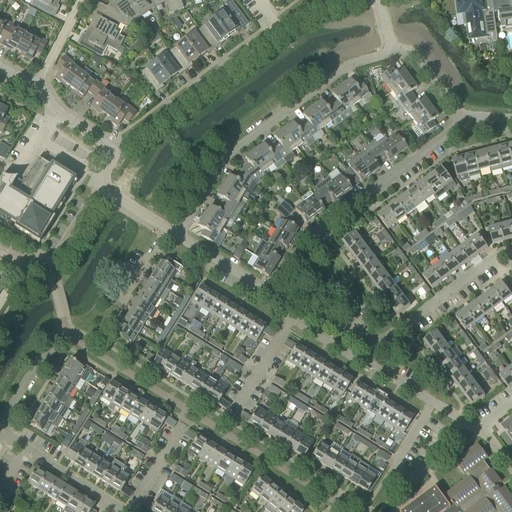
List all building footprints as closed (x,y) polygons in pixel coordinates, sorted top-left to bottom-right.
[(59,0),(32,0),(30,5),(51,16),(54,10),(57,12),(59,9),(59,8),(59,7),(58,6),(57,5),(59,0)] [(139,18),(126,0),(121,0),(119,2),(118,1),(117,0),(116,0),(115,1),(113,3),(115,5),(108,10),(101,6),(97,12),(118,23),(118,24),(126,28),(127,28),(127,27),(139,18)] [(154,7),(151,0),(126,0),(139,18),(154,7)] [(151,0),(154,7),(165,3),(169,14),(176,11),(172,0),(151,0)] [(172,0),(176,11),(183,9),(180,0),(172,0)] [(213,18),(227,37),(234,32),(236,34),(249,24),(231,0),(225,5),(227,8),(213,18)] [(494,13),(491,0),(485,0),(484,0),(483,0),(455,0),(458,15),(463,14),(464,26),(467,26),(469,38),(486,36),(486,35),(493,34),(494,42),(498,42),(494,13)] [(511,0),(491,0),(494,13),(500,12),(502,27),(506,27),(506,29),(511,27),(511,0)] [(92,22),(89,29),(121,46),(124,39),(113,33),(118,24),(118,23),(97,12),(95,18),(92,16),(90,19),(90,20),(90,21),(91,21),(92,22)] [(176,18),(171,21),(175,27),(179,24),(176,18)] [(213,18),(199,29),(214,50),(221,44),(220,42),(227,37),(213,18)] [(0,21),(0,44),(1,46),(12,25),(13,25),(14,23),(12,22),(11,24),(6,21),(5,24),(0,21)] [(12,25),(1,46),(7,49),(8,47),(17,51),(25,34),(17,30),(18,28),(13,25),(12,25)] [(121,46),(89,29),(85,35),(84,34),(83,34),(82,34),(82,35),(81,35),(80,38),(83,40),(80,46),(101,56),(106,46),(117,52),(121,46)] [(214,50),(199,29),(184,40),(198,58),(205,53),(207,55),(214,50)] [(25,34),(17,51),(25,55),(24,57),(30,61),(35,52),(40,55),(46,43),(35,37),(33,39),(25,34)] [(131,50),(140,43),(138,39),(128,46),(131,50)] [(198,58),(184,40),(170,51),(185,71),(193,66),(191,64),(198,58)] [(170,51),(156,61),(169,80),(176,74),(178,77),(185,71),(170,51)] [(69,87),(81,73),(73,67),(75,65),(64,57),(56,67),(61,71),(55,79),(60,84),(62,82),(69,87)] [(169,80),(156,61),(141,72),(156,93),(164,87),(162,85),(169,80)] [(81,73),(69,87),(76,93),(75,95),(81,99),(87,91),(92,95),(100,85),(90,76),(92,73),(85,68),(81,73)] [(391,92),(411,78),(406,72),(405,73),(402,69),(396,74),(392,68),(380,77),(391,92)] [(411,78),(391,92),(402,107),(414,98),(410,93),(416,88),(413,84),(415,83),(411,78)] [(345,82),(340,86),(354,105),(369,94),(360,82),(354,86),(350,80),(346,83),(345,82)] [(100,85),(92,95),(97,99),(90,107),(96,111),(98,109),(105,115),(116,100),(109,95),(111,93),(100,85)] [(354,105),(340,86),(334,90),(335,91),(331,94),(336,100),(331,104),(340,116),(354,105)] [(418,103),(414,98),(402,107),(412,121),(432,107),(428,101),(426,102),(424,98),(418,103)] [(116,100),(105,115),(112,121),(111,123),(116,127),(123,119),(128,123),(136,112),(125,104),(124,106),(116,100)] [(316,103),(311,107),(325,127),(340,116),(331,104),(326,108),(321,102),(317,104),(316,103)] [(7,110),(0,106),(0,132),(2,134),(9,119),(4,116),(7,110)] [(325,127),(311,107),(305,111),(306,113),(302,116),(307,121),(302,125),(311,138),(325,127)] [(432,107),(412,121),(423,136),(436,127),(432,121),(438,117),(435,113),(436,112),(432,107)] [(287,125),(282,129),(296,148),(311,138),(302,125),(297,129),(292,123),(289,126),(287,125)] [(390,124),(387,127),(392,134),(395,131),(390,124)] [(296,148),(282,129),(276,133),(277,134),(274,137),(278,143),(273,147),(282,159),(296,148)] [(395,134),(386,141),(397,156),(406,149),(395,134)] [(386,141),(384,137),(375,143),(374,141),(368,145),(382,164),(387,160),(388,162),(397,156),(386,141)] [(282,159),(273,147),(268,151),(263,145),(260,147),(259,146),(253,150),(268,170),(282,159)] [(365,151),(356,158),(370,176),(379,169),(377,167),(382,164),(368,145),(363,149),(365,151)] [(511,162),(508,145),(497,148),(502,169),(511,166),(511,162)] [(4,160),(10,149),(6,147),(0,158),(4,160)] [(486,151),(490,168),(491,172),(496,171),(502,169),(497,148),(496,149),(486,151)] [(249,165),(241,171),(252,181),(268,170),(253,150),(247,154),(248,156),(245,159),(249,165)] [(490,168),(485,151),(475,154),(479,171),(490,168)] [(479,171),(475,154),(463,157),(469,178),(480,175),(479,171)] [(469,178),(463,157),(452,160),(457,179),(460,182),(469,180),(469,178)] [(21,182),(16,179),(14,180),(12,180),(10,179),(8,179),(6,179),(5,178),(3,177),(1,177),(0,186),(4,189),(0,195),(0,214),(16,224),(14,228),(31,239),(33,235),(35,235),(34,236),(33,236),(33,237),(40,239),(40,238),(39,238),(40,234),(44,236),(54,219),(50,216),(73,180),(38,158),(25,180),(23,179),(21,182)] [(347,164),(350,168),(351,169),(346,173),(355,184),(359,181),(361,183),(370,176),(356,158),(347,164)] [(442,167),(433,174),(446,193),(456,186),(442,167)] [(225,179),(221,185),(242,198),(252,181),(241,171),(235,180),(229,176),(226,180),(225,179)] [(331,182),(342,197),(351,190),(350,188),(355,184),(346,173),(341,176),(340,175),(331,182)] [(433,174),(424,181),(434,195),(438,200),(446,193),(433,174)] [(331,182),(328,178),(315,188),(319,193),(318,193),(327,205),(332,201),(333,203),(342,197),(331,182)] [(434,195),(424,181),(415,188),(425,202),(434,195)] [(242,198),(221,185),(217,191),(219,192),(216,196),(223,200),(219,205),(232,213),(242,198)] [(415,188),(405,195),(416,209),(419,212),(428,206),(425,202),(415,188)] [(314,197),(313,195),(310,192),(301,199),(304,202),(315,217),(324,210),(322,208),(327,205),(318,193),(314,197)] [(416,209),(405,195),(396,202),(407,216),(416,209)] [(280,206),(289,215),(293,210),(284,202),(280,206)] [(315,217),(304,202),(295,209),(306,224),(315,217)] [(396,202),(387,208),(398,223),(407,216),(396,202)] [(462,203),(456,207),(459,211),(465,207),(462,203)] [(232,213),(219,205),(216,211),(210,207),(207,211),(206,210),(202,216),(223,229),(232,213)] [(289,215),(280,206),(275,211),(285,220),(289,215)] [(459,211),(456,207),(451,211),(454,215),(459,211)] [(462,213),(458,216),(461,219),(463,221),(466,219),(474,213),(470,207),(462,213)] [(398,223),(387,208),(378,216),(388,230),(398,223)] [(458,215),(452,219),(455,223),(461,219),(458,215)] [(223,229),(202,216),(198,222),(200,223),(197,226),(204,230),(200,236),(213,244),(223,229)] [(444,216),(438,220),(441,225),(447,220),(444,216)] [(452,219),(446,224),(449,228),(455,223),(452,219)] [(297,234),(295,233),(298,230),(282,220),(276,230),(291,240),(292,239),(294,241),(294,240),(297,234)] [(441,225),(438,220),(432,225),(435,229),(441,225)] [(511,226),(511,223),(500,226),(504,241),(511,239),(511,226)] [(504,241),(500,226),(489,229),(493,244),(504,241)] [(385,238),(389,235),(385,229),(380,232),(385,238)] [(440,229),(434,233),(437,237),(443,233),(440,229)] [(268,245),(280,253),(284,247),(286,249),(288,245),(290,246),(293,241),(291,240),(276,230),(270,239),(271,240),(268,245)] [(426,230),(420,234),(423,238),(429,233),(426,230)] [(349,251),(362,241),(355,232),(342,242),(349,251)] [(437,237),(434,233),(428,237),(431,241),(437,237)] [(423,238),(420,234),(414,239),(417,243),(423,238)] [(393,241),(389,235),(385,238),(389,244),(393,241)] [(469,242),(479,255),(488,248),(478,235),(469,242)] [(362,241),(349,251),(356,260),(369,251),(362,241)] [(254,256),(258,259),(273,269),(279,259),(277,258),(280,253),(268,245),(262,242),(254,256)] [(416,247),(419,251),(425,246),(422,242),(416,247)] [(479,255),(469,242),(460,249),(469,262),(479,255)] [(408,243),(402,248),(404,252),(411,247),(408,243)] [(239,247),(233,257),(239,260),(244,250),(239,247)] [(419,251),(416,247),(410,251),(413,255),(419,251)] [(399,257),(403,254),(398,248),(394,251),(399,257)] [(460,249),(450,255),(460,269),(469,262),(460,249)] [(376,260),(369,251),(356,260),(363,270),(376,260)] [(408,261),(403,254),(399,257),(404,264),(408,261)] [(450,255),(441,262),(451,275),(460,269),(450,255)] [(161,261),(154,271),(170,281),(176,271),(179,274),(183,269),(166,258),(163,263),(161,261)] [(273,269),(258,259),(252,268),(268,278),(273,269)] [(376,260),(363,270),(370,279),(383,269),(376,260)] [(441,262),(432,269),(442,282),(451,275),(441,262)] [(413,276),(417,273),(412,267),(408,270),(413,276)] [(390,278),(383,269),(370,279),(376,288),(390,278)] [(442,282),(432,269),(423,276),(432,289),(442,282)] [(170,281),(154,271),(149,281),(169,293),(175,283),(170,281)] [(417,273),(413,276),(417,282),(421,279),(417,273)] [(396,287),(390,278),(376,288),(383,297),(396,287)] [(149,281),(143,290),(159,299),(163,302),(169,293),(149,281)] [(493,290),(502,303),(511,296),(502,283),(493,290)] [(200,308),(210,292),(201,286),(191,302),(200,308)] [(403,296),(396,287),(383,297),(390,306),(403,296)] [(159,299),(143,290),(138,299),(153,308),(159,299)] [(502,303),(493,290),(484,297),(493,310),(502,303)] [(210,292),(200,308),(210,314),(219,298),(210,292)] [(182,301),(187,304),(191,297),(186,294),(182,301)] [(410,306),(403,296),(390,306),(397,316),(410,306)] [(484,297),(474,303),(484,317),(493,310),(484,297)] [(228,304),(219,298),(210,314),(219,319),(228,304)] [(153,308),(138,299),(132,308),(148,318),(147,318),(152,320),(158,311),(153,308)] [(182,301),(176,310),(181,313),(187,304),(182,301)] [(484,317),(474,303),(465,310),(475,323),(484,317)] [(228,304),(219,319),(228,325),(238,309),(228,304)] [(441,314),(446,311),(443,306),(438,309),(441,314)] [(132,308),(126,317),(142,327),(147,318),(148,318),(132,308)] [(238,309),(228,325),(237,331),(247,315),(238,309)] [(181,313),(176,310),(171,319),(175,322),(181,313)] [(475,323),(465,310),(456,317),(466,330),(475,323)] [(247,315),(237,331),(246,336),(256,321),(247,315)] [(126,317),(121,326),(136,336),(142,327),(126,317)] [(171,319),(165,329),(170,331),(175,322),(171,319)] [(186,324),(180,320),(177,324),(184,328),(186,324)] [(256,321),(246,336),(256,342),(262,333),(271,338),(275,333),(265,327),(256,321)] [(136,336),(121,326),(115,336),(130,345),(136,336)] [(176,326),(173,331),(179,335),(182,330),(176,326)] [(196,336),(198,331),(189,326),(187,330),(196,336)] [(170,331),(165,329),(160,337),(164,340),(170,331)] [(497,334),(500,338),(506,333),(503,329),(497,334)] [(198,331),(196,336),(202,340),(205,335),(198,331)] [(431,351),(444,341),(437,331),(424,341),(431,351)] [(464,341),(467,338),(463,332),(459,335),(464,341)] [(191,342),(194,338),(188,334),(185,338),(191,342)] [(500,338),(497,334),(491,338),(494,342),(500,338)] [(164,340),(160,337),(156,344),(160,347),(164,340)] [(200,342),(194,338),(191,342),(198,346),(200,342)] [(467,338),(464,341),(468,346),(472,343),(467,338)] [(214,347),(217,343),(210,339),(208,343),(214,347)] [(296,367),(306,351),(296,346),(287,340),(283,346),(292,352),(286,361),(296,367)] [(444,341),(431,351),(437,360),(451,350),(444,341)] [(493,346),(496,350),(502,346),(499,342),(493,346)] [(223,347),(217,343),(214,347),(221,351),(223,347)] [(482,352),(487,348),(484,343),(478,348),(482,352)] [(213,349),(206,346),(204,350),(210,354),(213,349)] [(487,351),(490,355),(496,350),(493,346),(487,351)] [(161,370),(171,355),(162,349),(152,364),(161,370)] [(219,353),(213,349),(210,354),(217,358),(219,353)] [(451,350),(437,360),(444,369),(457,359),(451,350)] [(477,359),(481,356),(477,350),(473,353),(477,359)] [(315,357),(306,351),(296,367),(305,373),(315,357)] [(243,365),(246,359),(236,353),(233,358),(243,365)] [(171,355),(161,370),(171,376),(180,360),(171,355)] [(222,355),(219,361),(224,364),(228,359),(222,355)] [(481,356),(477,359),(482,365),(486,362),(481,356)] [(324,363),(315,357),(305,373),(314,379),(324,363)] [(457,359),(444,369),(451,378),(464,368),(457,359)] [(70,360),(64,370),(80,380),(85,383),(92,371),(78,362),(77,365),(70,360)] [(180,360),(171,376),(180,382),(190,366),(180,360)] [(228,367),(226,371),(230,374),(233,370),(238,373),(241,367),(231,361),(228,366),(228,367)] [(192,362),(190,366),(180,382),(189,387),(199,372),(193,368),(196,364),(192,362)] [(333,369),(324,363),(314,379),(323,384),(333,369)] [(471,377),(464,368),(451,378),(458,387),(471,377)] [(342,374),(333,369),(323,384),(333,390),(342,374)] [(511,386),(511,373),(509,369),(499,376),(509,389),(511,386)] [(80,380),(64,370),(58,379),(74,389),(80,380)] [(199,372),(189,387),(198,393),(208,377),(199,372)] [(342,374),(333,390),(342,396),(352,380),(342,374)] [(217,383),(208,377),(198,393),(207,399),(217,383)] [(275,377),(275,378),(272,383),(282,389),(285,384),(275,377)] [(471,377),(458,387),(465,396),(478,387),(471,377)] [(58,379),(53,388),(68,398),(74,389),(58,379)] [(111,404),(121,388),(111,382),(101,398),(111,404)] [(217,383),(207,399),(217,405),(226,410),(230,405),(221,399),(227,389),(217,383)] [(357,405),(367,389),(357,383),(347,399),(357,405)] [(270,385),(267,391),(277,397),(280,392),(270,385)] [(485,396),(478,387),(465,396),(472,406),(485,396)] [(53,388),(47,397),(68,410),(73,401),(68,398),(53,388)] [(95,392),(88,388),(85,394),(91,398),(95,392)] [(121,388),(111,404),(108,409),(112,412),(115,406),(120,410),(130,394),(121,388)] [(376,395),(367,389),(357,405),(366,411),(376,395)] [(91,399),(95,402),(101,393),(97,390),(91,399)] [(265,391),(261,397),(266,400),(270,394),(265,391)] [(300,401),(303,397),(297,393),(294,397),(300,401)] [(139,400),(130,394),(120,410),(129,415),(139,400)] [(376,395),(366,411),(375,416),(385,401),(376,395)] [(47,397),(41,406),(62,419),(68,410),(47,397)] [(303,397),(300,401),(307,405),(310,401),(303,397)] [(95,402),(91,399),(87,406),(91,408),(95,402)] [(297,407),(299,403),(293,399),(290,403),(297,407)] [(148,405),(139,400),(129,415),(139,421),(148,405)] [(385,401),(375,416),(384,422),(394,406),(385,401)] [(299,403),(297,407),(303,411),(305,407),(299,403)] [(319,412),(321,408),(315,404),(312,408),(319,412)] [(148,405),(139,421),(147,426),(157,411),(148,405)] [(41,406),(36,416),(51,425),(51,426),(56,429),(62,419),(41,406)] [(403,412),(394,406),(384,422),(394,428),(403,412)] [(257,430),(267,414),(257,408),(251,418),(242,412),(238,418),(248,424),(257,430)] [(321,408),(319,412),(325,416),(328,412),(321,408)] [(84,411),(80,418),(84,421),(88,414),(84,411)] [(167,417),(157,411),(147,426),(157,433),(163,423),(173,429),(176,423),(167,417)] [(413,418),(403,412),(394,428),(403,434),(413,418)] [(276,420),(267,414),(257,430),(267,436),(276,420)] [(51,425),(36,416),(30,425),(45,435),(51,426),(51,425)] [(98,425),(101,421),(94,417),(92,421),(98,425)] [(344,425),(347,421),(340,417),(338,421),(344,425)] [(84,421),(80,418),(74,427),(79,430),(84,421)] [(511,421),(511,419),(501,427),(505,432),(500,436),(511,450),(511,449),(511,421)] [(285,425),(276,420),(267,436),(276,441),(285,425)] [(94,431),(97,427),(87,421),(82,429),(86,432),(89,428),(94,431)] [(107,425),(101,421),(98,425),(104,429),(107,425)] [(347,421),(344,425),(350,429),(353,425),(347,421)] [(285,425),(276,441),(285,447),(294,431),(290,428),(285,425)] [(79,430),(74,427),(71,433),(75,436),(79,430)] [(103,431),(97,427),(94,431),(100,435),(103,431)] [(349,432),(342,427),(340,432),(346,436),(349,432)] [(116,436),(119,432),(112,428),(110,432),(116,436)] [(362,437),(365,432),(359,429),(356,433),(362,437)] [(197,457),(207,442),(198,436),(197,436),(188,430),(184,436),(194,442),(188,452),(197,457)] [(304,437),(294,431),(285,447),(294,453),(304,437)] [(128,438),(119,432),(116,436),(125,442),(128,438)] [(372,436),(365,432),(362,437),(369,441),(372,436)] [(112,443),(115,438),(109,434),(106,439),(112,443)] [(67,435),(61,445),(66,449),(73,439),(67,435)] [(304,437),(294,453),(303,458),(313,443),(304,437)] [(121,442),(115,438),(112,443),(118,447),(121,442)] [(360,439),(358,443),(365,447),(367,443),(360,439)] [(81,440),(78,445),(74,442),(64,458),(74,464),(84,448),(83,448),(86,443),(81,440)] [(145,454),(149,449),(138,442),(135,448),(145,454)] [(216,448),(207,442),(197,457),(207,463),(216,448)] [(320,464),(330,448),(320,442),(311,458),(320,464)] [(511,511),(511,496),(505,487),(500,490),(497,485),(501,482),(492,470),(491,471),(484,461),(488,458),(478,444),(454,462),(464,476),(467,474),(470,477),(446,495),(448,497),(445,500),(435,487),(402,511),(511,511)] [(367,449),(374,453),(377,449),(370,445),(367,449)] [(84,448),(74,464),(83,470),(92,454),(84,448)] [(225,453),(216,448),(207,463),(216,469),(225,453)] [(330,448),(320,464),(329,470),(339,454),(330,448)] [(140,462),(140,461),(144,457),(133,450),(130,456),(140,462)] [(386,462),(389,457),(379,450),(376,456),(386,462)] [(234,459),(225,453),(216,469),(225,475),(234,459)] [(92,454),(83,470),(92,475),(102,460),(92,454)] [(339,454),(329,470),(338,475),(348,460),(339,454)] [(234,459),(225,475),(234,480),(244,465),(234,459)] [(102,460),(92,475),(101,481),(111,465),(102,460)] [(111,465),(101,481),(110,487),(123,466),(114,460),(111,465)] [(357,465),(348,460),(338,475),(348,481),(357,465)] [(360,462),(357,465),(348,481),(357,487),(366,471),(369,468),(360,462)] [(185,463),(181,469),(187,473),(191,467),(185,463)] [(244,465),(234,480),(244,486),(253,471),(244,465)] [(123,466),(110,487),(120,493),(129,498),(133,492),(124,487),(130,477),(124,473),(127,468),(123,466)] [(187,473),(181,469),(177,467),(174,472),(184,478),(187,473)] [(37,490),(46,475),(36,468),(27,483),(37,490)] [(366,471),(357,487),(366,493),(368,491),(370,492),(371,492),(372,490),(379,479),(366,471)] [(55,480),(46,475),(37,490),(46,495),(55,480)] [(182,481),(174,475),(172,475),(169,480),(179,486),(182,481)] [(259,498),(271,484),(262,477),(250,491),(259,498)] [(65,486),(55,480),(46,495),(56,502),(65,486)] [(192,487),(185,482),(180,489),(188,494),(192,487)] [(203,490),(205,486),(199,482),(196,486),(203,490)] [(279,491),(271,484),(259,498),(267,505),(279,491)] [(75,492),(65,486),(56,502),(66,507),(75,492)] [(212,490),(205,486),(203,490),(209,494),(212,490)] [(199,497),(201,492),(195,488),(192,493),(199,497)] [(267,511),(274,511),(275,511),(287,498),(279,491),(267,505),(264,509),(267,511)] [(66,507),(63,511),(76,511),(84,498),(75,492),(66,507)] [(201,492),(199,497),(205,501),(208,496),(201,492)] [(221,501),(224,497),(217,493),(215,498),(221,501)] [(151,511),(163,511),(170,502),(160,496),(158,494),(152,504),(145,500),(141,506),(151,511)] [(176,511),(183,502),(173,496),(170,502),(163,511),(176,511)] [(230,501),(224,497),(221,501),(227,506),(230,501)] [(84,498),(76,511),(95,511),(92,510),(95,505),(84,498)] [(289,511),(295,504),(287,498),(275,511),(289,511)] [(182,503),(176,511),(186,511),(183,510),(186,506),(182,503)]
